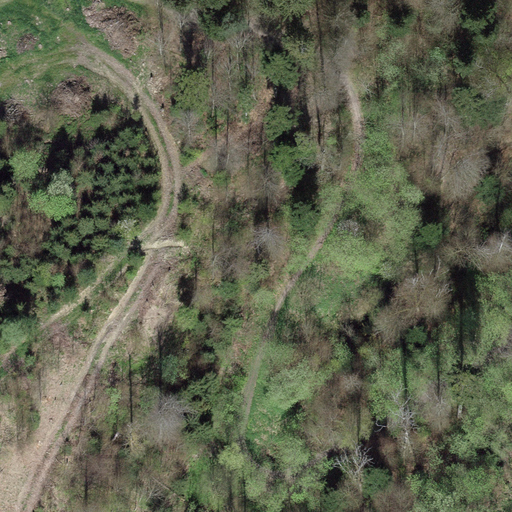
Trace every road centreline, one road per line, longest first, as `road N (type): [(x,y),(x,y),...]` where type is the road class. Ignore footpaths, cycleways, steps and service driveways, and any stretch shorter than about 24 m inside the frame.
road 1 (track): [(152,0),(316,59),(352,98),(357,139),(349,185),(280,298),(249,382),(241,438),(257,469),(285,477),(318,465),(511,347)]
road 2 (track): [(0,370),(90,301),(158,225),(172,166),(161,126),(120,68),(52,16),(14,0)]
